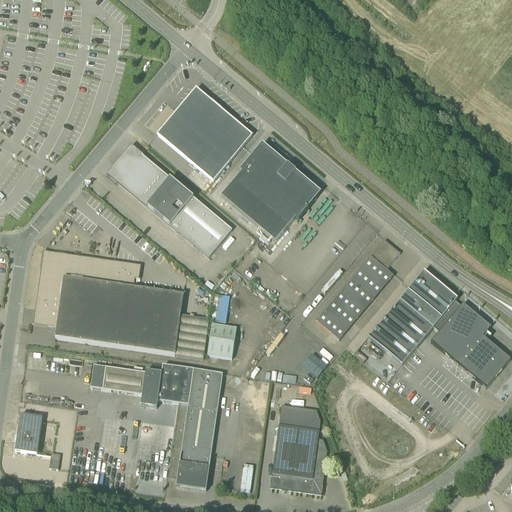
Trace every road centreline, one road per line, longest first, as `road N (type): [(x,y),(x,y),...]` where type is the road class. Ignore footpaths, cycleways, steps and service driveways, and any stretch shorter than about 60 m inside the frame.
road 1 (tertiary): [(498,300),(188,49)]
road 2 (residential): [(22,243),(188,49)]
road 3 (unknown): [(386,215),(351,238),(317,277),(294,323),(354,386)]
road 4 (residential): [(180,511),(0,486)]
road 5 (residential): [(0,401),(22,243)]
road 6 (residential): [(511,407),(450,476),(400,504)]
road 7 (unknown): [(5,365),(141,420)]
road 8 (unknown): [(91,161),(193,259)]
